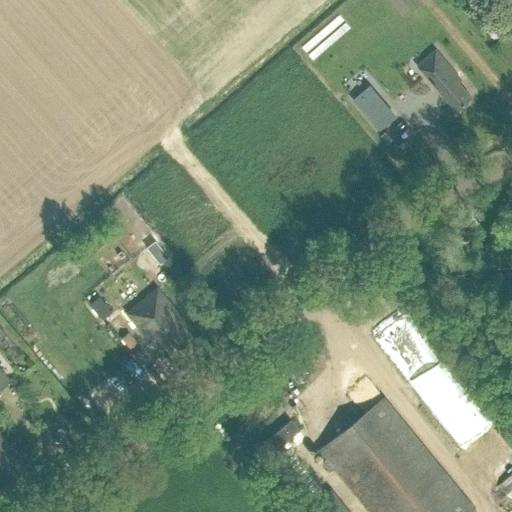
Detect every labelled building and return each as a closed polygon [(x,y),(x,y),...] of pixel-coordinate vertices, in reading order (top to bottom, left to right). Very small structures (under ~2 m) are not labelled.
[(280,124),(236,171),(288,239),(335,202),(280,124)] [(158,135),(134,157),(169,197),(191,176),(158,135)] [(146,246),(159,263),(168,256),(154,239),(146,246)] [(171,347),(194,327),(159,286),(130,311),(152,337),(159,332),(171,347)] [(89,303),(102,319),(111,311),(99,295),(89,303)] [(128,332),(121,337),(129,348),(136,343),(128,332)] [(0,388),(12,380),(0,365),(0,388)] [(373,511),(467,511),(475,507),(386,396),(322,448),(373,511)] [(0,475),(6,484),(29,465),(0,429),(0,475)] [(302,467),(294,473),(310,492),(318,486),(302,467)]
